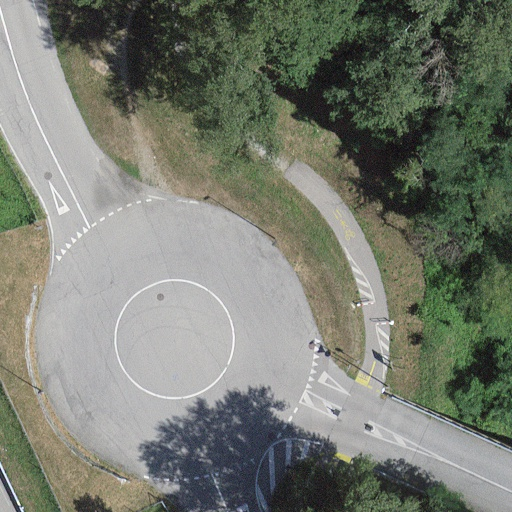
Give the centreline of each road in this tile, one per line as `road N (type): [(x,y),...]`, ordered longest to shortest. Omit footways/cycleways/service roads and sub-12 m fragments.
road 1 (unclassified): [(206,246),(121,210),(77,165),(45,103),(15,0)]
road 2 (unclassified): [(201,446),(259,402),(276,348),(258,286),(206,246)]
road 3 (unclassified): [(0,82),(68,230),(71,314)]
road 4 (unclassified): [(71,314),(71,378),(86,406),(137,444),(201,446)]
road 5 (unclassified): [(206,246),(173,240),(110,260),(71,314)]
